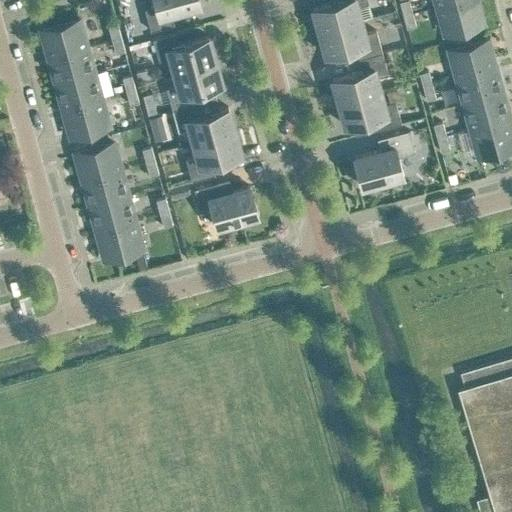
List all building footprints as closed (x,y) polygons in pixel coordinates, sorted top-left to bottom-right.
[(150,28),(173,22),(169,11),(199,2),(198,0),(154,0),(155,3),(144,7),(150,28)] [(356,4),(368,1),(367,0),(331,0),(312,5),(318,29),(360,18),(356,4)] [(398,0),(402,12),(411,10),(408,0),(398,0)] [(477,0),(450,0),(436,4),(443,30),(481,19),(477,2),(478,1),(477,0)] [(411,10),(402,12),(406,27),(415,24),(411,10)] [(45,56),(86,45),(79,18),(40,29),(44,47),(43,47),(45,56)] [(358,56),(381,50),(375,28),(363,31),(360,18),(318,29),(325,53),(355,45),(358,56)] [(110,37),(119,35),(116,22),(107,24),(110,37)] [(173,69),(214,58),(208,34),(178,42),(175,31),(152,37),(158,59),(169,56),(173,69)] [(119,35),(110,37),(114,51),(123,49),(119,35)] [(455,75),(496,64),(493,56),(492,56),(487,39),(448,49),(455,75)] [(54,81),(93,70),(86,45),(45,56),(48,64),(49,64),(54,81)] [(338,100),(379,89),(375,75),(387,72),(381,50),(358,56),(361,68),(331,76),(338,100)] [(190,90),(221,81),(214,58),(173,69),(177,83),(165,86),(171,108),(193,102),(190,90)] [(462,101),(501,90),(496,73),(498,73),(496,64),(455,75),(462,101)] [(421,84),(431,82),(427,69),(418,71),(421,84)] [(59,107),(100,96),(93,70),(54,81),(59,98),(57,98),(59,107)] [(124,87),(133,85),(130,73),(121,75),(124,87)] [(431,82),(421,84),(425,98),(434,96),(431,82)] [(133,85),(124,87),(128,103),(137,100),(133,85)] [(374,116),(376,128),(400,121),(394,99),(383,102),(379,89),(338,100),(344,124),(374,116)] [(142,92),(147,112),(156,110),(151,90),(142,92)] [(469,127),(510,116),(507,107),(506,107),(501,90),(462,101),(469,127)] [(100,96),(59,107),(62,115),(63,115),(68,133),(107,122),(100,96)] [(227,105),(196,113),(193,102),(171,108),(177,131),(189,127),(193,140),(234,129),(227,105)] [(162,113),(150,116),(152,124),(164,120),(162,113)] [(510,116),(469,127),(476,153),(511,142),(511,130),(510,124),(511,124),(510,116)] [(435,135),(444,133),(441,120),(432,122),(435,135)] [(361,184),(402,173),(397,154),(414,150),(408,128),(376,136),(379,148),(353,155),(361,184)] [(234,129),(193,140),(196,153),(185,156),(191,178),(214,172),(211,160),(240,152),(234,129)] [(444,133),(435,135),(439,149),(448,147),(444,133)] [(79,178),(120,167),(112,141),(74,152),(78,169),(77,170),(79,178)] [(144,159),(153,157),(150,144),(141,147),(144,159)] [(153,157),(144,159),(148,174),(157,172),(153,157)] [(88,203),(127,193),(120,167),(79,178),(81,187),(83,187),(88,203)] [(219,192),(216,180),(193,187),(199,209),(211,205),(216,224),(247,215),(247,218),(258,216),(249,184),(219,192)] [(93,229),(134,218),(127,193),(88,203),(92,220),(91,221),(93,229)] [(158,211),(167,208),(164,195),(155,198),(158,211)] [(167,208),(158,211),(162,225),(171,223),(167,208)] [(134,218),(93,229),(95,238),(97,238),(102,255),(141,244),(134,218)] [(511,511),(511,354),(462,369),(466,383),(460,385),(491,491),(478,495),(482,511),(511,511)]
